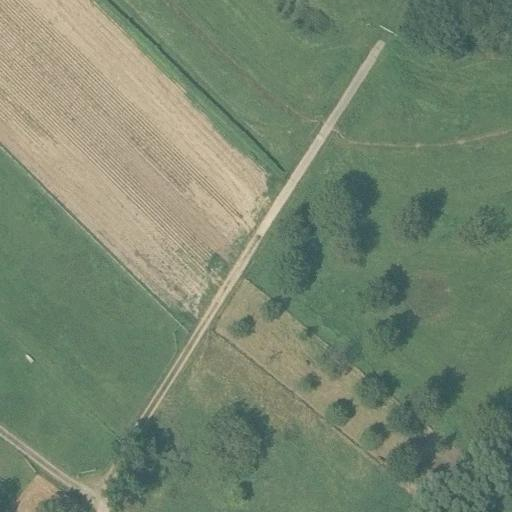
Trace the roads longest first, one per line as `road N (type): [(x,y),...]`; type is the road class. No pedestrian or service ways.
road 1 (track): [(105,508),(127,444),(323,133)]
road 2 (track): [(323,133),(399,0)]
